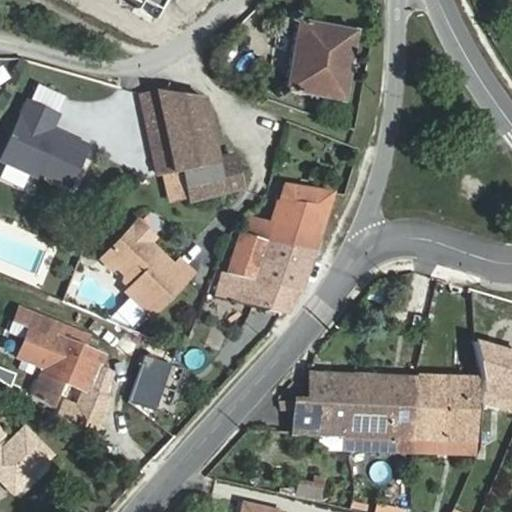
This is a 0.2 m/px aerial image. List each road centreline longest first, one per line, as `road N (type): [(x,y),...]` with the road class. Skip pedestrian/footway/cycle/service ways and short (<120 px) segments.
road 1 (tertiary): [(372,247),(144,511)]
road 2 (residential): [(0,37),(183,69),(239,0)]
road 3 (tertiary): [(406,0),(372,247)]
road 4 (tertiary): [(511,266),(436,241),(372,247)]
road 5 (tertiary): [(511,120),(436,0)]
